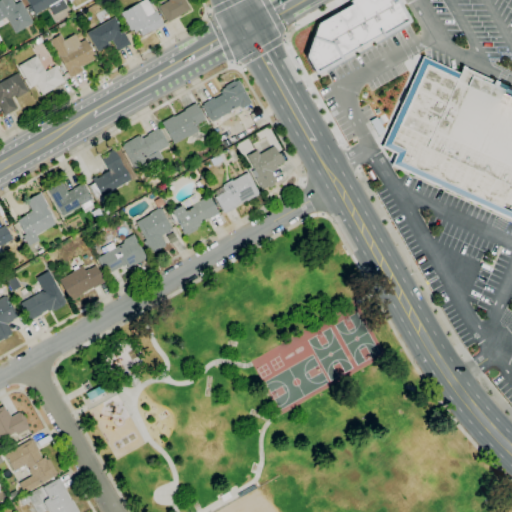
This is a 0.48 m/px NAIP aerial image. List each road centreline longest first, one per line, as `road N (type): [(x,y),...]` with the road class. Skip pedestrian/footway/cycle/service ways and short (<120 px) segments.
road 1 (secondary): [(511,453),(450,381),(338,187)]
road 2 (residential): [(338,187),(134,302)]
road 3 (residential): [(30,362),(114,511)]
road 4 (secondary): [(0,167),(146,84)]
road 5 (residential): [(134,302),(0,378)]
road 6 (secondary): [(314,143),(249,25)]
